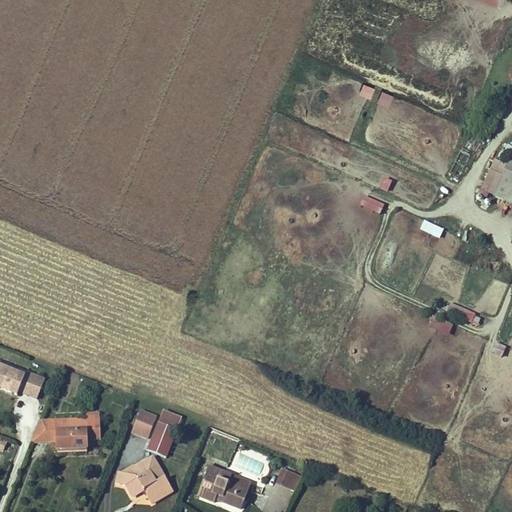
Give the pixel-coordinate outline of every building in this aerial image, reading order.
[(358,95),(370,99),(374,88),(363,84),(358,95)] [(381,91),(377,103),(389,107),(393,95),(381,91)] [(511,147),(507,145),(502,157),(510,161),(507,166),(494,160),(490,171),(503,176),(493,197),(511,205),(511,147)] [(381,189),(387,192),(391,182),(385,179),(381,189)] [(386,205),(365,197),(362,207),(382,215),(386,205)] [(399,223),(403,212),(396,209),(392,220),(399,223)] [(453,237),(462,242),(467,231),(458,227),(453,237)] [(450,303),(438,299),(434,310),(445,315),(450,303)] [(478,328),(481,317),(450,306),(446,318),(478,328)] [(431,316),(427,327),(448,336),(452,324),(431,316)] [(490,360),(499,363),(505,349),(495,346),(490,360)] [(0,362),(0,386),(1,385),(4,387),(3,389),(17,395),(19,391),(37,399),(45,380),(26,373),(25,376),(12,371),(13,368),(0,362)] [(156,417),(141,411),(132,433),(148,439),(156,417)] [(183,419),(164,412),(148,453),(167,460),(183,419)] [(86,420),(64,420),(64,431),(56,431),(57,440),(57,444),(57,454),(88,452),(87,441),(100,440),(99,413),(85,413),(86,420)] [(64,431),(64,420),(39,421),(31,443),(34,445),(57,444),(57,440),(56,431),(64,431)] [(172,492),(152,459),(131,472),(134,477),(118,472),(115,485),(125,487),(132,497),(143,490),(152,504),(172,492)] [(232,475),(209,467),(197,498),(214,504),(216,501),(218,496),(224,498),(222,504),(241,511),(248,492),(228,485),(232,475)] [(282,469),(276,484),(296,493),(302,477),(282,469)] [(252,483),(232,475),(228,485),(248,492),(252,483)]
